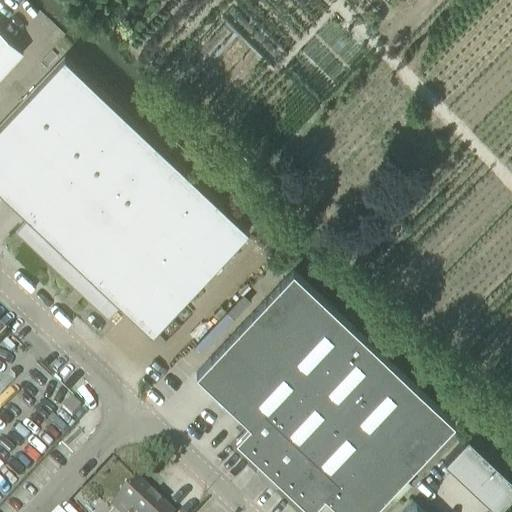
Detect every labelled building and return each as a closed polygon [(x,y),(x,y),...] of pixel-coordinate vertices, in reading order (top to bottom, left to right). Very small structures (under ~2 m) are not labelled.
[(0,71),(20,50),(0,30),(0,71)] [(75,286),(184,169),(63,54),(0,120),(0,188),(28,215),(15,228),(75,286)] [(184,169),(75,286),(106,315),(119,301),(149,329),(246,227),(184,169)] [(234,437),(274,475),(308,507),(322,493),(342,511),(364,511),(452,420),(291,268),(194,371),(247,422),(234,437)] [(80,408),(71,399),(62,408),(71,417),(80,408)] [(467,433),(454,446),(495,483),(508,471),(467,433)] [(166,511),(135,484),(111,511),(112,511),(166,511)] [(422,511),(410,500),(398,511),(422,511)]
